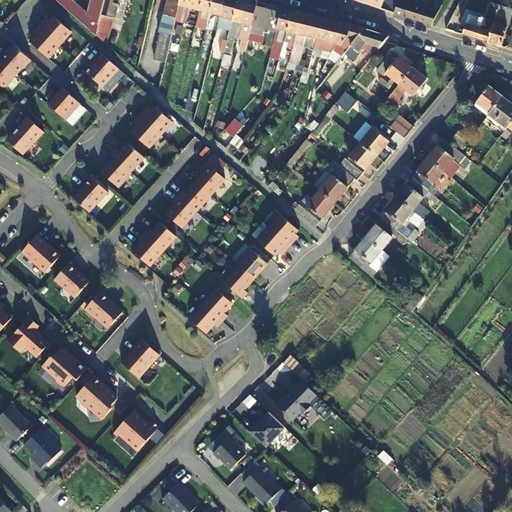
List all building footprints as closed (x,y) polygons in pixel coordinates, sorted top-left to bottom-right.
[(70,0),(56,0),(96,36),(104,0),(77,0),(74,3),(70,0)] [(104,0),(96,36),(108,47),(114,19),(118,0),(104,0)] [(177,14),(180,0),(166,0),(158,33),(160,33),(154,60),(165,63),(175,23),(176,18),(177,14)] [(180,0),(177,14),(187,17),(191,0),(180,0)] [(196,23),(197,16),(201,0),(191,0),(187,17),(186,20),(185,25),(195,28),(196,23)] [(201,0),(197,16),(208,19),(212,0),(201,0)] [(212,0),(208,19),(207,26),(205,30),(211,32),(216,33),(224,0),(212,0)] [(215,37),(213,44),(226,47),(238,0),(224,0),(216,33),(215,37)] [(238,39),(248,0),(238,0),(226,47),(225,52),(231,54),(233,44),(234,44),(236,39),(238,39)] [(245,52),(252,26),(256,10),(258,2),(250,0),(248,0),(238,39),(241,40),(238,51),(245,52)] [(409,4),(411,0),(383,0),(382,8),(396,12),(399,1),(409,4)] [(409,4),(405,15),(431,24),(441,6),(429,0),(428,0),(427,2),(423,9),(409,4)] [(427,2),(424,1),(419,0),(411,0),(409,4),(423,9),(427,2)] [(500,0),(499,0),(494,0),(494,3),(490,2),(486,18),(480,17),(477,26),(466,22),(462,34),(487,41),(488,40),(500,0)] [(487,41),(501,46),(508,25),(501,22),(505,9),(507,3),(500,0),(488,40),(487,41)] [(409,4),(399,1),(396,12),(405,15),(409,4)] [(280,16),(277,29),(276,32),(270,56),(280,59),(285,40),(292,11),(282,8),(280,16)] [(501,22),(508,25),(511,12),(505,9),(501,22)] [(256,10),(252,26),(269,30),(270,27),(277,29),(280,16),(256,10)] [(292,11),(285,40),(291,41),(286,62),(290,63),(302,13),(292,11)] [(302,13),(290,63),(294,64),(299,45),(301,37),(306,38),(312,16),(302,13)] [(51,19),(47,16),(38,26),(60,45),(71,32),(54,16),(51,19)] [(197,16),(196,23),(207,26),(208,19),(197,16)] [(312,16),(306,38),(303,49),(309,50),(305,66),(309,67),(321,18),(312,16)] [(321,18),(309,67),(312,68),(318,47),(322,49),(324,42),(331,20),(321,18)] [(336,45),(343,23),(331,20),(324,42),(333,45),(320,70),(323,71),(331,57),(332,53),(336,45)] [(348,49),(364,29),(343,23),(336,45),(348,49)] [(33,39),(30,42),(48,58),(60,45),(38,26),(30,36),(33,39)] [(182,37),(184,29),(177,27),(175,35),(182,37)] [(388,37),(364,29),(348,49),(344,54),(354,61),(366,46),(378,50),(388,37)] [(213,44),(215,37),(210,35),(207,47),(212,48),(213,44)] [(190,40),(184,38),(181,48),(188,50),(190,40)] [(31,61),(14,45),(1,59),(17,74),(22,68),(24,69),(31,61)] [(400,85),(413,67),(392,51),(377,70),(384,75),(386,74),(392,78),(385,86),(389,89),(395,81),(400,85)] [(119,69),(102,54),(86,72),(102,87),(119,69)] [(331,57),(323,71),(327,72),(334,58),(331,57)] [(1,59),(0,59),(0,84),(4,88),(17,74),(1,59)] [(428,79),(413,67),(400,85),(393,93),(401,100),(407,91),(414,96),(428,79)] [(489,113),(502,97),(488,86),(475,102),(489,113)] [(81,105),(63,88),(48,105),(66,121),(81,105)] [(356,101),(346,92),(341,98),(351,106),(356,101)] [(489,113),(487,115),(505,129),(507,127),(511,120),(511,105),(502,97),(489,113)] [(339,107),(335,104),(333,106),(326,115),(327,116),(330,118),(339,107)] [(148,106),(139,116),(161,135),(172,122),(154,106),(151,109),(148,106)] [(389,126),(404,138),(413,126),(398,114),(389,126)] [(161,135),(139,116),(130,125),(134,129),(131,132),(149,148),(161,135)] [(44,133),(27,117),(18,127),(19,128),(7,141),(22,154),(33,142),(35,143),(44,133)] [(233,119),(224,131),(233,138),(243,126),(233,119)] [(360,142),(377,156),(389,141),(372,127),(360,142)] [(505,129),(499,136),(503,139),(511,129),(507,127),(505,129)] [(460,149),(468,139),(458,131),(448,142),(459,151),(460,149)] [(291,167),(311,142),(308,140),(307,139),(287,164),(288,165),(291,167)] [(472,161),(459,151),(448,142),(444,139),(428,158),(445,171),(451,177),(461,165),(454,160),(455,158),(467,168),(472,161)] [(377,156),(360,142),(349,156),(348,156),(340,166),(346,171),(355,178),(357,180),(377,156)] [(116,148),(111,154),(115,158),(131,172),(144,157),(128,143),(120,152),(116,148)] [(115,158),(101,172),(119,188),(132,173),(131,172),(115,158)] [(411,178),(429,191),(445,171),(428,158),(411,178)] [(206,172),(197,183),(212,196),(226,181),(208,163),(203,169),(206,172)] [(355,178),(346,171),(344,173),(338,168),(319,190),(335,203),(355,178)] [(74,198),(89,212),(100,200),(101,201),(109,193),(91,177),(84,185),(85,186),(74,198)] [(396,197),(424,219),(430,212),(419,203),(429,191),(411,178),(396,197)] [(278,185),(273,181),(270,185),(269,186),(274,191),(278,185)] [(212,196),(197,183),(187,193),(184,190),(178,196),(197,212),(212,196)] [(335,203),(319,190),(311,200),(306,196),(301,201),(322,218),(335,203)] [(439,200),(432,195),(430,198),(437,203),(439,200)] [(177,204),(167,215),(182,228),(197,212),(178,196),(173,201),(177,204)] [(417,227),(424,219),(396,197),(385,211),(386,212),(382,218),(398,231),(412,242),(419,233),(415,229),(413,232),(403,223),(407,218),(417,227)] [(310,212),(305,218),(315,227),(320,221),(310,212)] [(298,230),(281,214),(269,227),(290,247),(299,237),(295,234),(298,230)] [(398,231),(382,218),(366,237),(383,250),(398,231)] [(148,227),(143,233),(163,251),(177,237),(160,222),(152,231),(148,227)] [(269,227),(257,240),(275,257),(278,253),(282,257),(290,247),(269,227)] [(163,251),(143,233),(138,239),(141,242),(133,251),(149,266),(163,251)] [(48,244),(38,235),(22,252),(45,273),(61,256),(53,248),(52,249),(48,245),(48,244)] [(366,259),(371,263),(371,264),(377,257),(384,263),(390,256),(383,250),(366,237),(350,256),(361,266),(366,259)] [(215,248),(211,245),(207,250),(211,253),(215,248)] [(243,255),(246,258),(238,267),(253,280),(267,264),(249,248),(243,255)] [(371,264),(371,263),(369,266),(377,272),(384,263),(377,257),(371,264)] [(78,270),(70,263),(54,280),(62,288),(64,286),(76,297),(89,282),(77,271),(78,270)] [(224,283),(243,299),(248,293),(244,290),(253,280),(238,267),(224,283)] [(27,290),(33,295),(36,290),(31,285),(27,290)] [(216,289),(202,304),(223,322),(228,316),(224,313),(232,304),(216,289)] [(95,318),(97,316),(103,322),(103,325),(112,325),(124,312),(115,304),(114,305),(110,301),(111,300),(101,291),(85,310),(95,319),(95,318)] [(417,291),(407,306),(413,311),(423,296),(417,291)] [(0,331),(11,319),(1,310),(4,306),(0,302),(0,331)] [(223,322),(202,304),(189,319),(205,334),(214,324),(217,328),(223,322)] [(29,317),(8,341),(20,352),(25,347),(37,357),(49,344),(35,331),(39,326),(29,317)] [(121,363),(138,378),(149,365),(151,366),(160,355),(142,339),(133,350),(134,351),(130,355),(129,354),(121,363)] [(56,355),(53,355),(43,366),(58,380),(57,380),(58,383),(61,385),(63,385),(65,386),(73,377),(77,381),(87,369),(76,359),(74,361),(68,355),(68,348),(62,349),(56,355)] [(86,385),(76,396),(82,401),(81,402),(81,404),(84,407),(87,407),(87,406),(102,420),(112,409),(112,405),(118,399),(117,393),(110,393),(104,388),(106,386),(89,371),(80,380),(86,385)] [(298,376),(273,404),(291,420),(316,392),(298,376)] [(11,405),(0,415),(0,425),(16,441),(32,426),(11,405)] [(144,420),(134,411),(116,431),(120,434),(139,451),(160,427),(152,420),(147,426),(142,422),(144,420)] [(267,411),(249,430),(267,447),(285,428),(267,411)] [(40,429),(24,445),(39,460),(36,462),(43,469),(61,451),(40,429)] [(220,458),(231,469),(246,454),(229,437),(213,453),(219,459),(220,458)] [(63,451),(55,460),(59,464),(67,455),(63,451)] [(243,482),(265,505),(281,490),(258,467),(243,482)] [(59,476),(55,479),(59,484),(63,480),(59,476)] [(175,511),(191,511),(199,505),(178,483),(163,499),(175,511)] [(12,511),(0,499),(0,511),(12,511)] [(304,511),(293,500),(280,511),(304,511)]
